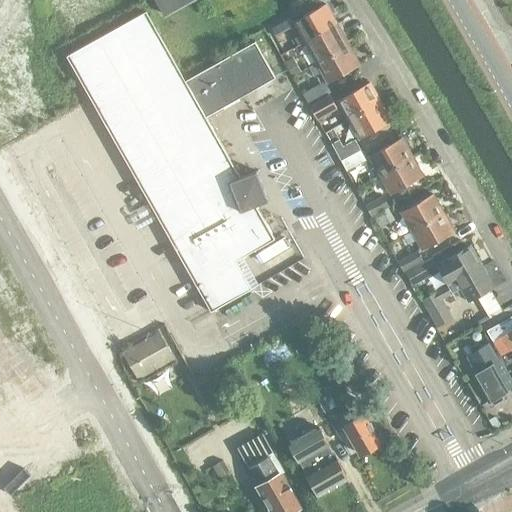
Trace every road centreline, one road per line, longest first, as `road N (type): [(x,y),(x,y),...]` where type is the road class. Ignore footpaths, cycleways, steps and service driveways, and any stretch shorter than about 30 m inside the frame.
road 1 (unclassified): [(0,216),(167,511)]
road 2 (unclassified): [(511,265),(354,0)]
